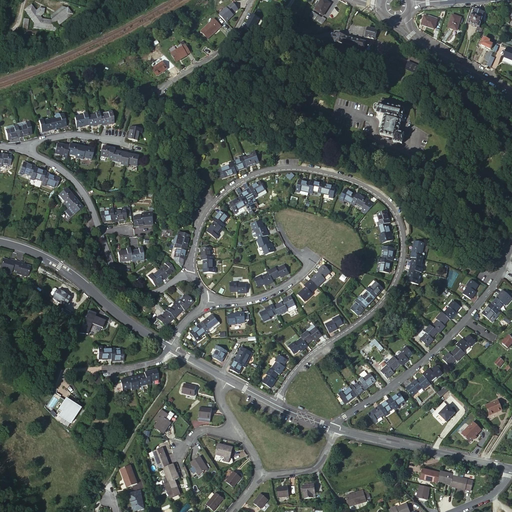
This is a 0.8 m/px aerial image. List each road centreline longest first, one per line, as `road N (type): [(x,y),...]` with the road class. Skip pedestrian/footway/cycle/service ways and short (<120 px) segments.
road 1 (residential): [(276,404),(305,360),(385,301),(403,246),(391,204),(333,174),(303,167),(256,172),(203,213),(189,274)]
road 2 (residential): [(491,182),(502,158),(479,127),(362,57),(301,41),(335,30),(414,61)]
road 3 (residential): [(189,274),(150,293),(124,286),(78,185),(24,151)]
road 4 (residential): [(170,347),(59,265),(0,241)]
road 5 (residential): [(509,467),(332,427)]
road 6 (residential): [(463,319),(416,366),(332,427)]
road 7 (residential): [(203,300),(266,294),(309,263),(279,225)]
road 8 (residential): [(251,0),(226,55),(189,68),(158,102)]
